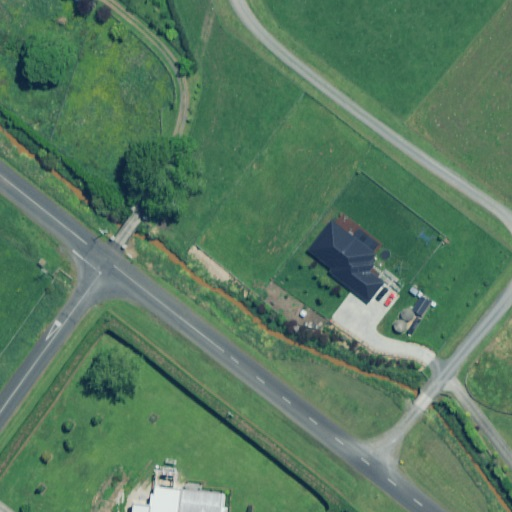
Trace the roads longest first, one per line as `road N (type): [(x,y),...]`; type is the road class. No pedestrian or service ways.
road 1 (residential): [(110,261),(431,511)]
road 2 (residential): [(0,416),(110,261)]
road 3 (unclassified): [(0,175),(110,261)]
